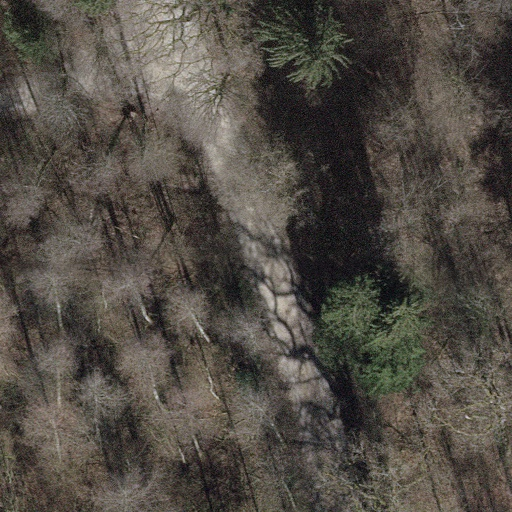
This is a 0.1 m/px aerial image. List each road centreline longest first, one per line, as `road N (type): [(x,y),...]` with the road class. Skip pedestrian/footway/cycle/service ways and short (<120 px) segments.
road 1 (track): [(170,0),(270,263),(334,511)]
road 2 (track): [(0,98),(184,44)]
